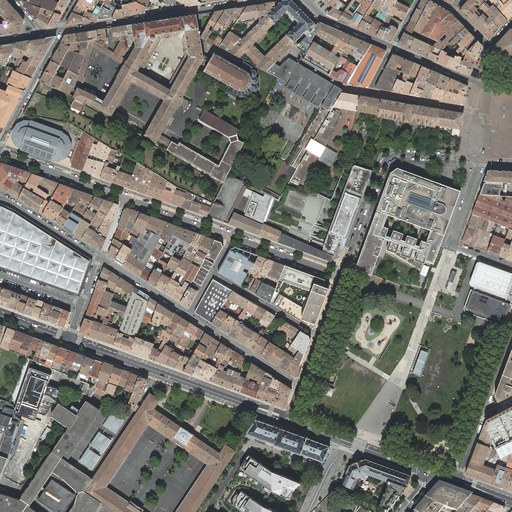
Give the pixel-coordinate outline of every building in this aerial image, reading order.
[(7,20),(18,12),(7,0),(0,0),(0,15),(1,14),(6,20),(7,20)] [(17,0),(18,1),(19,2),(21,0),(25,1),(25,2),(30,3),(41,8),(45,9),(47,10),(54,12),(60,1),(56,0),(17,0)] [(69,0),(60,0),(60,1),(54,12),(55,12),(61,15),(69,0)] [(93,3),(87,0),(79,0),(76,6),(85,11),(86,11),(88,8),(90,9),(92,5),(93,3)] [(111,0),(110,4),(117,8),(119,9),(122,4),(124,0),(111,0)] [(123,8),(124,16),(131,15),(129,3),(128,0),(124,0),(122,4),(123,8)] [(144,12),(147,7),(133,0),(133,2),(129,3),(131,15),(143,13),(144,12)] [(252,59),(250,62),(253,64),(252,64),(255,65),(265,71),(274,62),(277,60),(294,43),(296,46),(299,44),(296,41),(304,34),(306,37),(307,36),(312,31),(314,28),(317,25),(291,0),(285,0),(281,1),(273,9),(272,5),(275,4),(274,2),(265,3),(267,15),(260,22),(243,39),(231,50),(229,52),(238,56),(244,51),(252,59)] [(326,0),(334,8),(335,8),(339,0),(326,0)] [(328,15),(338,19),(352,0),(339,0),(335,8),(334,8),(328,14),(328,15)] [(352,0),(338,19),(348,24),(355,12),(363,0),(352,0)] [(348,24),(358,28),(369,9),(371,5),(374,0),(363,0),(355,12),(348,24)] [(374,0),(371,5),(374,7),(379,11),(381,9),(386,0),(374,0)] [(386,0),(381,9),(389,14),(396,1),(397,1),(397,0),(386,0)] [(414,30),(419,32),(424,35),(428,37),(445,9),(429,0),(423,11),(417,23),(414,30)] [(421,0),(417,8),(423,11),(429,0),(421,0)] [(467,0),(460,9),(468,18),(480,7),(484,2),(486,0),(467,0)] [(511,0),(490,0),(494,4),(493,5),(507,20),(511,15),(511,0)] [(396,1),(389,14),(388,15),(392,17),(394,14),(404,19),(409,8),(397,1),(396,1)] [(24,7),(36,20),(41,8),(30,3),(25,2),(24,7)] [(117,8),(110,4),(105,2),(101,8),(97,5),(94,11),(93,14),(98,16),(98,20),(112,18),(112,17),(117,8)] [(485,12),(490,17),(499,29),(507,20),(493,5),(490,8),(484,2),(480,7),(485,12)] [(265,3),(257,4),(259,16),(267,15),(265,3)] [(259,16),(257,4),(247,6),(238,19),(236,23),(253,20),(253,17),(259,16)] [(358,28),(366,31),(374,19),(368,16),(374,7),(371,5),(369,9),(358,28)] [(73,24),(82,23),(82,16),(83,16),(85,11),(76,6),(69,18),(72,20),(73,24)] [(247,6),(237,8),(226,24),(229,25),(235,17),(238,19),(247,6)] [(468,18),(473,23),(484,13),(485,12),(480,7),(468,18)] [(55,12),(54,12),(47,10),(45,14),(43,13),(45,9),(41,8),(36,20),(43,28),(47,28),(55,12)] [(119,9),(117,8),(112,17),(112,18),(124,16),(123,8),(119,9)] [(237,8),(226,9),(214,28),(217,30),(220,24),(223,26),(222,28),(223,29),(226,24),(237,8)] [(417,8),(411,20),(417,23),(423,11),(417,8)] [(214,28),(226,9),(215,11),(206,28),(201,37),(202,38),(206,40),(214,28)] [(379,11),(377,15),(385,20),(388,15),(389,14),(381,9),(379,11)] [(428,37),(438,41),(458,20),(451,12),(445,9),(428,37)] [(90,21),(98,20),(98,16),(93,14),(86,11),(85,11),(83,16),(91,20),(90,21)] [(0,35),(21,32),(24,19),(18,12),(7,20),(6,20),(3,21),(4,23),(0,24),(0,35)] [(55,26),(61,15),(55,12),(47,28),(54,27),(55,26)] [(473,23),(478,28),(486,21),(484,20),(487,17),(484,13),(473,23)] [(204,58),(203,54),(201,37),(197,14),(184,16),(113,27),(113,36),(114,40),(121,39),(121,41),(114,53),(113,52),(111,56),(125,65),(118,76),(118,77),(105,99),(104,101),(97,97),(97,96),(78,88),(74,97),(75,97),(70,109),(81,115),(86,102),(100,108),(111,115),(117,106),(132,80),(165,99),(151,125),(145,135),(156,142),(160,135),(162,131),(177,106),(186,111),(191,102),(183,97),(188,88),(187,88),(202,61),(204,58)] [(390,25),(398,29),(402,22),(392,17),(388,15),(385,20),(385,21),(388,23),(390,25)] [(486,21),(495,33),(499,29),(490,17),(486,21)] [(366,31),(376,36),(382,25),(383,24),(384,22),(383,21),(382,22),(375,18),(374,19),(366,31)] [(411,20),(405,32),(411,35),(414,30),(417,23),(411,20)] [(433,46),(442,49),(442,50),(449,43),(453,39),(465,27),(458,20),(438,41),(433,46)] [(486,21),(478,28),(488,40),(489,40),(495,33),(486,21)] [(299,44),(296,46),(304,54),(304,55),(305,56),(304,59),(329,74),(331,72),(339,59),(340,57),(332,52),(335,47),(335,46),(336,45),(343,32),(320,22),(319,22),(317,25),(314,28),(312,31),(307,36),(306,37),(299,44)] [(382,25),(376,36),(391,42),(392,42),(398,29),(390,25),(388,28),(382,25)] [(224,40),(219,47),(226,50),(228,47),(231,50),(243,39),(232,32),(235,28),(233,27),(224,40)] [(458,44),(470,32),(465,27),(453,39),(449,43),(451,45),(455,41),(458,44)] [(511,27),(494,47),(498,51),(511,57),(511,27)] [(97,30),(98,38),(107,37),(108,37),(106,28),(97,30)] [(88,31),(89,40),(98,38),(97,30),(88,31)] [(80,42),(89,40),(88,31),(76,33),(77,42),(80,42)] [(352,36),(343,32),(336,45),(335,46),(335,47),(336,48),(337,46),(344,50),(352,36)] [(398,45),(409,50),(414,37),(411,35),(405,32),(398,44),(398,45)] [(474,37),(470,32),(458,44),(460,46),(456,50),(459,53),(464,47),(474,37)] [(65,35),(62,42),(65,44),(68,44),(68,43),(72,43),(77,42),(76,33),(66,35),(65,35)] [(56,36),(45,38),(39,48),(47,53),(56,37),(56,36)] [(218,36),(213,43),(219,47),(224,40),(218,36)] [(371,44),(352,36),(344,50),(341,56),(342,56),(345,51),(360,60),(358,62),(360,63),(361,60),(371,44)] [(63,79),(58,89),(69,94),(77,79),(83,83),(85,77),(83,77),(93,46),(108,55),(111,56),(113,52),(111,51),(106,48),(108,45),(108,40),(108,37),(107,37),(98,38),(89,40),(83,61),(79,74),(68,69),(63,79)] [(414,37),(409,50),(422,55),(427,57),(432,46),(432,45),(416,38),(414,37)] [(474,37),(464,47),(468,51),(478,41),(474,37)] [(45,38),(31,40),(24,54),(31,58),(30,60),(29,60),(28,62),(22,59),(20,62),(23,63),(20,68),(17,67),(16,70),(25,74),(31,63),(39,48),(45,38)] [(31,40),(16,43),(11,55),(18,58),(12,68),(14,69),(16,70),(17,67),(20,62),(22,59),(24,54),(31,40)] [(66,53),(83,61),(89,40),(80,42),(81,49),(78,53),(76,52),(76,53),(72,51),(71,50),(78,49),(77,42),(72,43),(70,47),(66,53)] [(483,45),(478,41),(468,51),(477,59),(483,46),(483,45)] [(70,47),(67,45),(65,44),(62,42),(58,49),(66,54),(66,53),(70,47)] [(16,43),(2,45),(6,71),(9,62),(10,59),(11,55),(16,43)] [(347,83),(348,83),(367,87),(368,86),(386,51),(386,50),(371,44),(361,60),(360,63),(358,66),(347,83)] [(336,48),(335,47),(332,52),(340,57),(341,56),(344,50),(337,46),(336,48)] [(432,46),(427,57),(437,62),(442,49),(433,46),(432,46)] [(456,56),(461,58),(475,64),(475,63),(477,59),(468,51),(464,47),(459,53),(456,56)] [(39,48),(31,63),(38,67),(47,53),(39,48)] [(58,49),(52,60),(60,65),(66,54),(58,49)] [(437,62),(446,66),(452,54),(449,53),(442,50),(442,49),(437,62)] [(204,58),(202,61),(205,63),(208,64),(208,65),(206,68),(206,67),(205,68),(206,68),(205,70),(204,70),(205,70),(205,71),(204,71),(205,72),(206,71),(210,74),(210,75),(211,74),(215,77),(216,77),(220,79),(220,80),(225,82),(224,83),(225,83),(225,82),(229,85),(230,85),(226,91),(225,92),(226,92),(226,93),(226,92),(234,97),(235,97),(236,97),(235,96),(237,94),(239,96),(239,97),(240,97),(240,96),(243,97),(243,96),(245,94),(248,95),(249,96),(249,95),(252,93),(252,94),(253,93),(252,93),(252,90),(254,92),(256,91),(257,91),(258,89),(259,89),(259,88),(258,88),(258,86),(258,85),(257,85),(256,84),(258,83),(258,82),(258,79),(255,77),(256,74),(257,74),(256,73),(254,71),(255,70),(254,70),(251,70),(252,67),(253,67),(253,66),(252,66),(253,66),(252,66),(244,61),(243,61),(243,62),(240,67),(235,65),(236,64),(235,64),(231,62),(231,61),(230,61),(226,59),(225,58),(225,59),(221,56),(220,55),(220,56),(216,53),(215,52),(215,53),(214,53),(214,54),(213,55),(213,56),(211,59),(206,56),(203,54),(204,58)] [(61,65),(68,69),(79,74),(83,61),(66,53),(66,54),(60,65),(61,65)] [(393,54),(387,65),(397,70),(401,71),(404,73),(404,75),(400,73),(399,75),(403,76),(404,77),(407,78),(409,74),(410,72),(414,62),(404,58),(394,54),(393,54)] [(446,66),(456,70),(459,63),(461,58),(456,56),(452,54),(446,66)] [(273,75),(275,75),(276,74),(287,81),(286,83),(286,84),(288,85),(294,89),(295,88),(299,82),(299,81),(323,94),(318,103),(323,105),(326,108),(325,110),(321,108),(300,144),(302,146),(304,147),(293,166),(297,168),(320,129),(331,110),(336,102),(332,100),(340,87),(333,83),(331,82),(315,73),(313,72),(297,62),(295,61),(289,57),(286,60),(281,64),(279,66),(274,62),(265,71),(273,75)] [(459,63),(473,69),(475,64),(461,58),(459,63)] [(57,72),(61,65),(60,65),(52,60),(40,81),(58,89),(63,79),(57,75),(58,72),(57,72)] [(338,76),(337,79),(347,85),(348,83),(347,83),(358,66),(348,60),(346,63),(338,76)] [(422,66),(414,62),(410,72),(409,74),(407,78),(407,79),(407,81),(406,82),(401,93),(410,94),(414,84),(418,75),(422,66)] [(31,63),(25,74),(32,77),(38,67),(31,63)] [(459,63),(456,70),(469,76),(470,75),(473,69),(459,63)] [(397,70),(387,65),(375,88),(376,88),(392,91),(398,78),(399,75),(400,73),(401,71),(397,70)] [(432,70),(422,66),(418,75),(414,84),(410,94),(420,96),(423,90),(424,88),(424,87),(426,83),(427,82),(432,70)] [(25,74),(16,70),(14,69),(11,77),(10,77),(8,84),(9,85),(7,91),(0,88),(0,106),(1,107),(3,107),(3,108),(14,111),(32,77),(25,74)] [(441,74),(432,70),(427,82),(436,86),(441,74)] [(450,78),(441,74),(436,86),(431,98),(441,100),(445,89),(450,78)] [(398,78),(392,91),(401,93),(406,82),(407,81),(407,79),(407,78),(404,77),(403,76),(399,75),(398,78)] [(468,85),(450,78),(445,89),(452,92),(454,88),(458,89),(456,93),(466,97),(468,86),(468,85)] [(58,89),(40,81),(39,84),(23,114),(32,116),(43,95),(48,97),(54,100),(58,89)] [(294,89),(288,85),(287,88),(293,91),(295,93),(310,101),(313,103),(321,108),(323,105),(318,103),(323,94),(299,81),(299,82),(295,88),(294,89)] [(423,90),(420,96),(431,98),(436,86),(427,82),(426,83),(424,87),(424,88),(423,90)] [(343,91),(344,90),(340,87),(332,100),(336,102),(340,95),(342,92),(343,91)] [(452,92),(445,89),(441,100),(453,102),(465,104),(466,97),(456,93),(452,92)] [(359,95),(342,92),(340,95),(336,102),(331,110),(320,129),(297,168),(296,171),(293,177),(290,181),(304,187),(306,183),(307,183),(315,166),(314,166),(315,163),(316,164),(318,161),(317,160),(318,157),(319,158),(326,147),(325,146),(331,135),(332,135),(334,132),(333,131),(332,131),(334,127),(336,128),(338,123),(337,123),(336,123),(338,119),(340,119),(342,115),(341,114),(332,109),(334,107),(344,108),(355,111),(356,111),(358,100),(359,95)] [(381,99),(359,95),(358,100),(356,111),(358,111),(359,111),(376,114),(378,115),(381,99)] [(390,100),(381,99),(378,115),(378,116),(378,117),(386,118),(390,100)] [(398,102),(390,100),(386,118),(393,119),(395,120),(398,102)] [(398,102),(395,120),(403,121),(406,103),(398,102)] [(421,106),(406,103),(403,121),(405,122),(418,124),(421,106)] [(428,107),(421,106),(418,124),(427,125),(430,107),(428,107)] [(430,107),(427,125),(436,127),(436,124),(439,109),(430,107)] [(0,126),(4,128),(14,111),(3,108),(2,112),(0,111),(0,126)] [(436,124),(457,127),(461,128),(463,113),(439,109),(436,124)] [(160,135),(156,142),(224,182),(228,174),(244,143),(239,140),(237,135),(240,130),(205,110),(199,121),(211,128),(212,126),(230,137),(232,142),(219,166),(180,143),(178,146),(160,135)] [(16,144),(22,149),(51,160),(52,160),(59,160),(66,156),(71,151),(71,143),(68,136),(62,131),(50,127),(33,120),(33,121),(25,121),(18,124),(14,130),(13,137),(16,144)] [(82,171),(95,138),(85,131),(81,141),(74,160),(74,162),(72,167),(82,171)] [(107,161),(112,148),(95,138),(82,171),(101,177),(107,161)] [(74,160),(81,141),(79,140),(72,159),(71,161),(74,162),(74,160)] [(291,165),(293,166),(304,147),(302,146),(291,165)] [(337,154),(326,147),(319,158),(319,159),(329,166),(337,154)] [(120,166),(125,153),(121,151),(120,151),(116,150),(112,148),(107,161),(120,166)] [(134,172),(136,166),(133,164),(131,170),(132,171),(130,174),(121,171),(122,165),(124,166),(126,162),(132,164),(133,159),(125,153),(120,166),(119,170),(114,182),(128,187),(133,175),(134,172)] [(120,166),(107,161),(101,177),(114,182),(119,170),(120,166)] [(8,174),(13,166),(2,162),(2,163),(0,167),(0,185),(2,187),(7,178),(8,174)] [(147,194),(155,173),(138,162),(136,166),(134,172),(133,175),(128,187),(147,194)] [(329,261),(332,261),(334,256),(334,255),(329,253),(329,252),(339,257),(341,255),(370,179),(369,178),(372,170),(353,165),(329,230),(328,232),(325,240),(325,242),(323,245),(311,241),(311,243),(309,243),(311,238),(312,235),(315,227),(316,225),(326,197),(311,190),(294,238),(281,232),(278,242),(329,261)] [(26,171),(13,166),(8,174),(13,176),(18,179),(19,180),(26,171)] [(434,264),(440,247),(445,235),(461,191),(438,183),(398,168),(391,173),(388,182),(377,210),(372,225),(368,236),(359,259),(356,269),(358,270),(372,275),(383,245),(386,235),(389,228),(384,226),(388,215),(430,230),(426,242),(394,230),(388,247),(398,251),(416,257),(423,260),(434,264)] [(484,181),(485,181),(511,182),(511,171),(488,170),(484,181)] [(33,173),(26,171),(19,180),(27,184),(33,173)] [(44,177),(33,173),(27,184),(25,187),(46,200),(49,202),(51,200),(53,197),(53,196),(38,186),(44,177)] [(161,199),(167,181),(155,173),(147,194),(161,199)] [(7,178),(2,187),(9,191),(18,179),(13,176),(11,180),(7,178)] [(60,183),(44,177),(38,186),(53,196),(60,183)] [(18,179),(9,191),(19,198),(25,187),(27,184),(19,180),(18,179)] [(171,203),(176,187),(167,181),(161,199),(171,203)] [(60,183),(53,196),(53,197),(51,200),(52,200),(54,197),(58,199),(59,200),(64,203),(62,206),(64,207),(64,206),(65,204),(66,203),(69,198),(75,188),(60,183)] [(503,184),(484,183),(480,194),(500,195),(500,188),(503,188),(503,184)] [(46,200),(25,187),(19,198),(39,211),(46,200)] [(182,207),(187,191),(176,187),(171,203),(182,207)] [(279,200),(281,196),(266,188),(265,187),(263,191),(264,192),(273,197),(274,197),(279,200)] [(84,192),(75,188),(69,198),(70,199),(69,202),(68,204),(74,207),(75,206),(72,204),(74,201),(77,203),(84,192)] [(251,199),(254,191),(246,188),(243,196),(251,199)] [(193,200),(195,195),(187,191),(182,207),(190,210),(193,200)] [(95,196),(84,192),(77,203),(75,206),(74,207),(74,208),(84,215),(95,196)] [(234,212),(229,224),(260,235),(264,223),(274,197),(273,197),(265,193),(263,197),(253,192),(244,216),(234,212)] [(498,223),(497,224),(509,228),(511,229),(511,196),(501,196),(500,195),(480,194),(473,214),(484,218),(490,221),(494,222),(498,223)] [(105,199),(95,196),(84,215),(93,220),(97,213),(99,209),(105,199)] [(207,216),(212,207),(203,204),(205,199),(204,198),(202,203),(199,213),(207,216)] [(114,203),(105,199),(99,209),(97,213),(93,220),(91,224),(99,229),(99,228),(100,226),(105,218),(105,217),(107,215),(108,213),(114,203)] [(49,202),(46,200),(39,211),(43,213),(49,202)] [(52,200),(51,200),(49,202),(43,213),(55,221),(63,208),(64,207),(62,206),(58,203),(56,203),(52,200)] [(199,213),(202,203),(193,200),(190,210),(199,213)] [(68,204),(66,203),(65,204),(64,206),(64,207),(63,208),(55,221),(63,226),(71,213),(72,212),(72,211),(74,208),(74,207),(68,204)] [(119,204),(114,203),(108,213),(107,215),(105,217),(105,218),(100,226),(109,231),(112,222),(119,204)] [(0,265),(8,268),(20,272),(32,276),(43,280),(52,283),(54,284),(55,284),(55,285),(66,288),(78,293),(82,282),(86,271),(89,261),(47,233),(14,212),(3,207),(0,205),(0,265)] [(84,215),(74,208),(72,211),(72,212),(71,213),(63,226),(74,233),(82,218),(84,215)] [(125,209),(118,227),(130,233),(133,228),(135,223),(141,212),(128,208),(125,209)] [(150,216),(141,212),(135,223),(133,228),(141,233),(144,227),(150,216)] [(484,218),(473,214),(469,224),(476,227),(481,229),(484,218)] [(164,221),(150,216),(144,227),(141,233),(138,239),(131,251),(128,257),(135,262),(136,262),(137,262),(137,263),(137,264),(133,271),(139,276),(147,262),(151,255),(158,243),(160,238),(161,236),(165,230),(169,223),(164,221)] [(91,224),(82,218),(74,233),(82,238),(91,224)] [(484,218),(481,229),(486,231),(490,221),(484,218)] [(469,245),(487,251),(489,247),(486,245),(490,235),(489,235),(492,226),(494,222),(490,221),(486,231),(481,229),(476,227),(469,245)] [(178,226),(169,223),(165,230),(161,236),(160,238),(169,243),(178,226)] [(264,223),(260,235),(278,242),(281,232),(282,231),(264,223)] [(99,229),(91,224),(82,238),(90,244),(97,232),(97,231),(98,230),(99,229)] [(462,242),(469,245),(476,227),(469,224),(462,242)] [(487,251),(499,256),(504,243),(507,235),(509,228),(497,224),(496,228),(489,247),(487,251)] [(99,228),(99,229),(98,230),(97,231),(97,232),(90,244),(101,251),(102,250),(106,239),(109,231),(100,226),(99,228)] [(187,229),(178,226),(169,243),(166,247),(160,259),(168,264),(178,245),(180,242),(187,229)] [(130,233),(118,227),(115,235),(124,241),(125,242),(129,234),(130,233)] [(196,233),(187,229),(180,242),(189,247),(196,233)] [(178,266),(186,271),(191,262),(206,236),(196,233),(189,247),(187,250),(178,266)] [(138,239),(129,234),(125,242),(124,243),(121,250),(115,260),(123,265),(128,257),(131,251),(138,239)] [(206,236),(191,262),(200,267),(207,255),(215,240),(206,236)] [(124,243),(125,242),(124,241),(123,241),(123,243),(114,238),(112,244),(108,255),(109,256),(115,260),(121,250),(124,243)] [(215,240),(207,255),(209,257),(216,260),(223,246),(222,242),(215,240)] [(161,245),(158,243),(151,255),(160,259),(166,247),(162,245),(161,249),(161,250),(162,250),(161,251),(158,250),(161,245)] [(499,256),(506,258),(510,246),(504,243),(499,256)] [(175,271),(178,266),(187,250),(178,245),(168,264),(167,266),(175,271)] [(235,265),(228,277),(241,285),(244,280),(248,274),(243,271),(244,270),(237,266),(239,262),(248,268),(249,265),(247,264),(253,253),(236,247),(230,249),(225,259),(235,265)] [(259,255),(253,253),(247,264),(249,265),(253,267),(259,255)] [(200,267),(192,281),(197,283),(201,286),(214,263),(208,260),(209,257),(207,255),(200,267)] [(253,267),(249,265),(248,268),(247,268),(250,270),(249,271),(251,272),(255,275),(254,276),(257,278),(258,275),(268,258),(259,255),(253,267)] [(135,262),(128,257),(123,265),(133,271),(137,264),(137,263),(137,262),(136,262),(135,262)] [(264,279),(265,276),(274,261),(268,258),(258,275),(261,277),(264,279)] [(148,281),(156,286),(167,266),(168,264),(160,259),(157,264),(164,268),(163,270),(158,267),(157,270),(155,268),(148,281)] [(218,271),(228,277),(235,265),(225,259),(218,271)] [(272,279),(279,281),(279,279),(285,265),(274,261),(265,276),(272,279)] [(465,312),(503,326),(505,325),(511,305),(511,273),(479,261),(477,262),(469,283),(471,285),(472,286),(464,309),(465,312)] [(156,266),(147,262),(139,276),(148,281),(155,268),(156,266)] [(172,297),(180,302),(190,285),(191,283),(192,282),(192,281),(200,267),(191,262),(186,271),(183,277),(178,286),(172,297)] [(425,264),(421,274),(427,276),(431,266),(425,264)] [(302,318),(301,321),(312,328),(315,326),(316,323),(329,288),(327,287),(325,282),(326,280),(325,279),(285,265),(279,279),(312,291),(302,318)] [(164,292),(172,278),(175,271),(167,266),(156,286),(164,292)] [(183,277),(186,271),(178,266),(175,271),(172,278),(164,292),(172,297),(178,286),(183,277)] [(103,267),(99,279),(108,282),(112,272),(105,267),(103,267)] [(457,272),(453,270),(446,288),(450,290),(457,272)] [(110,292),(114,293),(115,291),(117,286),(120,277),(112,272),(108,282),(107,286),(112,288),(110,292)] [(134,286),(120,277),(117,286),(115,291),(123,294),(124,291),(128,292),(127,296),(130,298),(131,297),(130,295),(132,295),(134,287),(134,286)] [(250,290),(256,294),(262,282),(262,281),(258,279),(257,278),(253,284),(253,285),(250,290)] [(99,279),(96,287),(105,290),(107,286),(108,282),(99,279)] [(214,279),(205,293),(212,298),(222,284),(214,279)] [(271,303),(279,281),(272,279),(270,285),(262,282),(256,294),(271,303)] [(190,285),(180,302),(188,308),(189,307),(198,291),(193,287),(194,285),(191,283),(190,285)] [(222,284),(212,298),(224,304),(226,300),(233,290),(222,284)] [(142,291),(134,286),(134,287),(134,288),(134,289),(135,290),(135,291),(135,292),(136,292),(136,293),(137,293),(143,297),(144,297),(144,298),(145,298),(146,298),(147,298),(148,298),(149,298),(149,297),(150,297),(151,297),(142,291)] [(99,305),(108,309),(111,301),(114,293),(110,292),(105,290),(96,287),(91,302),(99,305)] [(121,327),(120,330),(119,332),(124,334),(130,336),(135,338),(136,336),(142,321),(146,309),(151,297),(150,297),(149,297),(149,298),(148,298),(147,298),(146,298),(145,298),(144,298),(144,297),(143,297),(137,293),(136,293),(136,292),(135,292),(135,291),(135,290),(134,289),(134,288),(134,287),(132,295),(130,295),(131,297),(130,298),(127,306),(124,316),(125,317),(121,327)] [(14,291),(4,288),(0,297),(0,303),(8,306),(14,291)] [(249,300),(233,290),(226,300),(224,304),(223,306),(226,308),(227,309),(231,303),(229,302),(228,301),(229,299),(244,308),(249,300)] [(22,294),(14,291),(8,306),(16,309),(22,294)] [(212,298),(205,293),(195,312),(211,323),(220,309),(223,306),(224,304),(212,298)] [(30,297),(22,294),(16,309),(24,312),(30,297)] [(38,300),(30,297),(24,312),(32,315),(38,300)] [(159,302),(151,297),(146,309),(153,314),(154,311),(155,311),(159,302)] [(45,303),(38,300),(32,315),(40,318),(45,303)] [(258,305),(249,300),(244,308),(243,310),(239,317),(237,320),(243,324),(243,321),(247,314),(245,313),(247,310),(253,313),(258,305)] [(108,309),(108,311),(110,312),(114,313),(115,311),(119,312),(118,314),(123,316),(124,316),(127,306),(111,301),(108,309)] [(91,302),(85,317),(94,320),(99,305),(91,302)] [(167,307),(159,302),(155,311),(154,311),(153,314),(154,315),(152,323),(150,326),(160,329),(160,327),(152,325),(153,323),(159,325),(161,320),(162,320),(167,307)] [(53,305),(45,303),(40,318),(47,320),(53,305)] [(62,309),(53,305),(47,320),(57,324),(62,309)] [(99,305),(94,320),(92,325),(91,328),(89,335),(97,338),(103,323),(108,311),(108,309),(99,305)] [(267,310),(258,305),(253,313),(253,314),(261,319),(267,310)] [(220,309),(211,323),(219,327),(228,314),(224,311),(226,308),(223,306),(220,309)] [(174,312),(167,307),(162,320),(169,323),(174,312)] [(70,312),(62,309),(57,324),(65,327),(70,312)] [(153,314),(146,309),(142,321),(146,322),(147,321),(152,323),(154,315),(153,314)] [(275,315),(267,310),(261,319),(259,321),(261,322),(262,319),(265,321),(260,329),(260,330),(259,332),(261,333),(260,335),(253,330),(244,344),(253,349),(262,336),(264,332),(270,324),(275,315)] [(103,323),(97,338),(105,342),(111,326),(107,325),(110,317),(109,316),(110,312),(108,311),(103,323)] [(182,317),(174,312),(169,323),(169,325),(175,328),(182,317)] [(230,315),(220,328),(227,333),(237,320),(239,317),(237,315),(235,319),(230,315)] [(80,332),(89,335),(91,328),(89,327),(90,324),(92,325),(94,320),(85,317),(80,332)] [(190,322),(182,317),(175,328),(172,334),(170,338),(168,341),(170,343),(172,339),(176,342),(174,345),(175,345),(176,346),(178,343),(184,333),(186,330),(190,322)] [(160,327),(160,329),(166,331),(169,325),(169,323),(162,320),(161,326),(160,327)] [(243,324),(237,320),(227,333),(236,339),(245,325),(243,324)] [(292,326),(284,320),(278,329),(273,337),(274,337),(279,330),(286,334),(292,326)] [(198,327),(190,322),(186,330),(191,333),(190,335),(191,335),(190,336),(190,337),(184,333),(178,343),(181,345),(182,343),(184,344),(183,346),(186,347),(191,339),(192,338),(193,337),(198,327)] [(245,325),(236,339),(244,344),(253,330),(245,325)] [(111,326),(105,342),(114,345),(117,337),(119,332),(120,330),(111,326)] [(301,331),(292,326),(286,334),(294,340),(301,331)] [(1,347),(9,350),(10,348),(13,339),(16,330),(8,327),(5,335),(1,347)] [(205,332),(198,327),(193,337),(195,338),(194,339),(197,342),(197,343),(199,344),(199,343),(200,343),(201,340),(202,339),(205,332)] [(166,331),(160,329),(160,331),(163,332),(161,338),(168,341),(170,338),(172,334),(166,331)] [(21,352),(27,354),(27,353),(28,351),(33,336),(27,334),(16,330),(13,339),(10,348),(20,351),(21,352)] [(309,336),(301,331),(294,340),(291,344),(300,349),(305,353),(310,339),(309,336)] [(117,337),(114,345),(131,351),(135,338),(130,336),(129,338),(123,336),(124,334),(119,332),(117,337)] [(214,338),(205,332),(202,339),(201,340),(208,345),(206,347),(207,348),(214,338)] [(262,336),(253,349),(261,354),(270,341),(265,338),(267,334),(264,332),(262,336)] [(27,354),(26,357),(28,357),(30,353),(31,354),(32,352),(36,353),(37,349),(41,339),(33,336),(28,351),(27,353),(27,354)] [(154,343),(136,336),(135,338),(131,351),(149,357),(154,343)] [(157,360),(166,344),(168,341),(161,338),(157,337),(154,343),(149,357),(157,360)] [(221,343),(214,338),(207,348),(205,353),(209,355),(213,357),(214,355),(221,343)] [(35,354),(33,359),(38,362),(40,358),(40,356),(41,355),(45,340),(41,339),(37,349),(36,353),(36,355),(35,354)] [(199,344),(197,343),(192,340),(191,339),(186,347),(182,355),(175,367),(184,370),(199,344)] [(41,355),(48,357),(52,343),(45,340),(41,355)] [(270,341),(261,354),(269,360),(278,346),(276,345),(270,341)] [(55,360),(60,346),(52,343),(48,357),(55,360)] [(181,345),(178,343),(176,346),(175,348),(181,351),(180,353),(174,350),(166,364),(175,367),(182,355),(186,347),(183,346),(181,345)] [(203,355),(205,353),(207,348),(206,347),(199,343),(199,344),(184,370),(193,373),(201,359),(203,355)] [(229,348),(221,343),(214,355),(221,358),(219,360),(217,359),(216,361),(218,362),(220,364),(224,357),(229,348)] [(278,346),(269,360),(277,365),(286,352),(280,348),(282,344),(281,343),(280,343),(278,346)] [(173,348),(166,344),(157,360),(166,364),(174,350),(175,349),(175,348),(176,346),(175,345),(173,348)] [(285,371),(292,361),(293,360),(295,357),(300,349),(291,344),(291,345),(289,348),(288,349),(286,352),(277,365),(285,371)] [(53,363),(52,367),(54,368),(60,371),(63,364),(69,349),(60,346),(55,360),(54,361),(53,363)] [(234,351),(229,348),(224,357),(229,360),(230,362),(231,361),(230,360),(229,359),(231,356),(234,351)] [(498,401),(511,394),(511,392),(511,348),(495,395),(498,401)] [(63,364),(60,371),(69,375),(70,372),(71,369),(72,367),(72,366),(78,352),(69,349),(63,364)] [(305,353),(300,349),(295,357),(293,360),(301,365),(305,353)] [(229,360),(224,357),(220,364),(229,368),(232,369),(234,370),(239,372),(244,360),(245,358),(234,351),(231,356),(232,357),(233,358),(231,361),(230,362),(229,360)] [(72,367),(71,369),(80,372),(81,369),(83,364),(86,356),(78,352),(72,366),(72,367)] [(209,355),(205,353),(203,355),(201,359),(193,373),(202,377),(209,363),(211,361),(209,360),(208,362),(205,361),(207,357),(211,360),(212,359),(213,357),(209,355)] [(85,378),(88,379),(89,375),(96,359),(86,356),(83,364),(81,369),(80,372),(82,373),(87,375),(85,378)] [(60,371),(54,368),(52,367),(45,365),(38,362),(33,359),(28,357),(26,357),(10,402),(0,397),(0,432),(2,433),(0,439),(0,455),(8,458),(22,421),(20,418),(17,417),(15,414),(14,409),(17,410),(17,412),(19,414),(36,420),(38,413),(48,385),(51,378),(92,396),(98,388),(94,386),(79,380),(77,379),(69,375),(60,371)] [(94,382),(96,382),(97,378),(98,377),(104,362),(96,359),(89,375),(95,378),(94,382)] [(247,361),(244,360),(239,372),(233,388),(241,391),(247,376),(242,374),(243,371),(244,371),(246,367),(245,367),(247,361)] [(300,367),(301,365),(293,360),(292,361),(285,371),(296,377),(300,367)] [(96,382),(94,386),(98,388),(102,389),(106,391),(108,385),(105,384),(106,380),(109,381),(110,381),(115,366),(104,362),(98,377),(97,378),(96,382)] [(211,380),(220,364),(218,362),(215,367),(209,363),(202,377),(211,380)] [(266,372),(252,363),(247,376),(241,391),(256,397),(261,383),(266,372)] [(229,368),(220,364),(211,380),(222,384),(229,368)] [(123,369),(115,366),(110,381),(111,381),(118,383),(118,382),(123,369)] [(232,369),(229,368),(222,384),(233,388),(239,372),(234,370),(232,374),(231,373),(232,369)] [(132,372),(123,369),(118,382),(118,383),(117,384),(126,387),(132,372)] [(126,387),(124,391),(132,394),(140,375),(132,372),(126,387)] [(273,376),(266,372),(261,383),(269,386),(270,386),(273,376)] [(132,394),(129,401),(137,404),(140,398),(145,387),(148,378),(140,375),(132,394)] [(281,381),(273,376),(270,386),(276,388),(278,389),(281,381)] [(292,388),(281,381),(278,389),(273,403),(285,407),(289,395),(292,389),(292,388)] [(108,385),(106,391),(107,391),(113,394),(116,386),(110,384),(109,383),(108,385)] [(261,383),(256,397),(264,400),(269,388),(269,386),(261,383)] [(57,388),(48,385),(38,413),(45,415),(58,397),(60,394),(60,391),(59,389),(57,388)] [(334,389),(326,386),(325,389),(323,393),(331,396),(334,389)] [(269,388),(264,400),(273,403),(278,389),(276,388),(275,391),(269,388)] [(133,408),(138,412),(93,479),(91,481),(85,491),(116,511),(194,511),(236,451),(226,444),(223,449),(220,453),(193,435),(193,434),(188,431),(181,426),(154,408),(157,404),(160,400),(150,393),(141,407),(141,406),(137,404),(129,401),(126,399),(120,396),(113,394),(107,391),(104,396),(133,408)] [(70,457),(102,409),(87,400),(77,414),(59,402),(51,415),(69,427),(20,499),(30,507),(54,471),(65,478),(79,492),(85,491),(91,481),(93,479),(62,458),(65,454),(70,457)] [(511,405),(486,418),(484,424),(491,438),(501,433),(504,438),(509,435),(507,430),(511,427),(511,405)] [(106,411),(95,434),(97,435),(96,438),(99,439),(100,437),(107,440),(106,442),(113,446),(126,420),(106,411)] [(280,427),(257,419),(247,433),(256,437),(275,443),(274,444),(301,454),(302,453),(315,458),(323,461),(330,446),(307,437),(308,437),(299,434),(288,430),(280,427)] [(484,424),(477,442),(490,447),(493,448),(496,449),(492,441),(488,434),(484,424)] [(511,439),(496,448),(501,458),(511,451),(511,439)] [(477,442),(471,460),(483,464),(488,461),(485,460),(490,447),(477,442)] [(488,461),(498,453),(496,449),(493,448),(488,461)] [(466,474),(490,483),(496,469),(498,464),(500,457),(498,453),(488,461),(483,464),(471,460),(466,474)] [(503,463),(507,465),(510,455),(511,453),(501,458),(504,460),(503,463)] [(0,478),(8,458),(0,455),(0,478)] [(278,511),(265,505),(275,488),(295,497),(303,483),(296,480),(297,479),(286,474),(285,476),(279,473),(279,471),(273,469),(266,464),(266,466),(248,455),(209,511),(278,511)] [(408,485),(411,475),(403,472),(365,459),(363,460),(362,459),(360,460),(355,462),(354,462),(352,463),(353,464),(350,465),(347,471),(346,472),(349,474),(355,476),(358,478),(367,474),(380,478),(381,475),(395,480),(408,485)] [(490,483),(499,486),(506,467),(498,464),(496,469),(490,483)] [(499,486),(506,489),(511,473),(511,469),(506,467),(499,486)] [(349,474),(346,472),(342,483),(353,488),(358,478),(355,476),(349,474)] [(46,488),(44,490),(38,500),(46,505),(47,503),(59,511),(62,511),(74,495),(59,485),(60,484),(52,478),(46,488)] [(407,488),(408,485),(395,480),(374,506),(387,511),(407,488)] [(75,494),(60,484),(59,485),(74,495),(75,494)] [(463,505),(472,496),(469,495),(460,492),(450,488),(440,484),(427,498),(424,501),(422,505),(421,504),(415,511),(439,511),(442,509),(448,511),(456,511),(460,509),(460,508),(463,505)] [(94,511),(101,502),(85,491),(79,492),(75,504),(69,511),(36,511),(30,507),(20,499),(0,492),(0,511),(94,511)] [(463,505),(460,508),(460,509),(456,511),(470,511),(474,509),(482,500),(472,496),(463,505)] [(486,511),(493,504),(482,500),(474,509),(470,511),(486,511)] [(46,505),(51,509),(55,511),(56,511),(59,511),(47,503),(46,505)]
